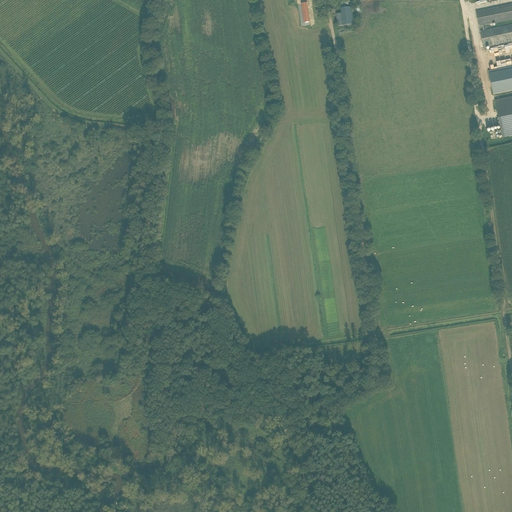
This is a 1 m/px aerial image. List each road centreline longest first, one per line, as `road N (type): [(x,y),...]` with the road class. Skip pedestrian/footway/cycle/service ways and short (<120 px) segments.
road 1 (track): [(311,511),(284,430),(212,307),(150,281),(165,129),(66,117),(0,51)]
road 2 (track): [(284,430),(378,374),(328,0)]
road 3 (track): [(511,367),(462,0)]
